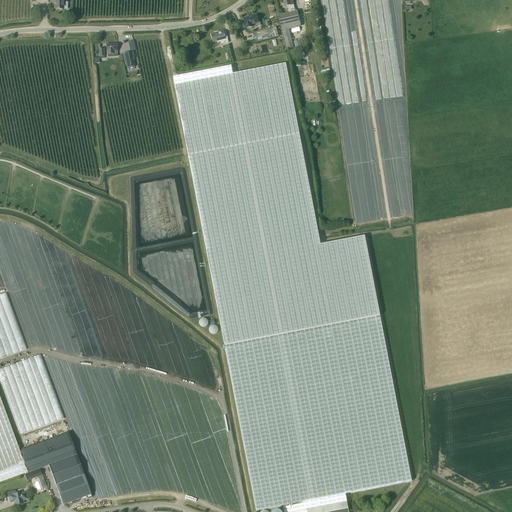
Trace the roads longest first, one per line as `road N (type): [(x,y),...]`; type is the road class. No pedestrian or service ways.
road 1 (unclassified): [(0,34),(197,24),(246,0)]
road 2 (track): [(356,0),(391,230)]
